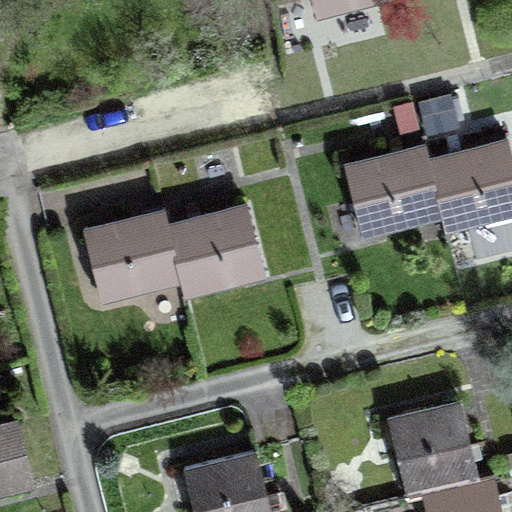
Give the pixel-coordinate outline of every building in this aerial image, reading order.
[(511,157),(506,135),(430,157),(426,140),(425,140),(444,215),(511,197),(511,157)] [(444,215),(425,140),(345,160),(361,221),(438,201),(442,216),(444,215)] [(164,205),(183,280),(261,261),(245,200),(169,222),(165,205),(164,205)] [(183,280),(164,205),(85,225),(100,286),(178,266),(181,281),(183,280)] [(418,490),(494,471),(493,470),(477,475),(460,396),(399,411),(418,490)] [(0,422),(0,488),(31,481),(15,419),(0,422)] [(207,511),(270,511),(256,447),(196,462),(207,511)] [(504,511),(494,473),(494,471),(418,490),(419,492),(433,488),(439,511),(504,511)]
